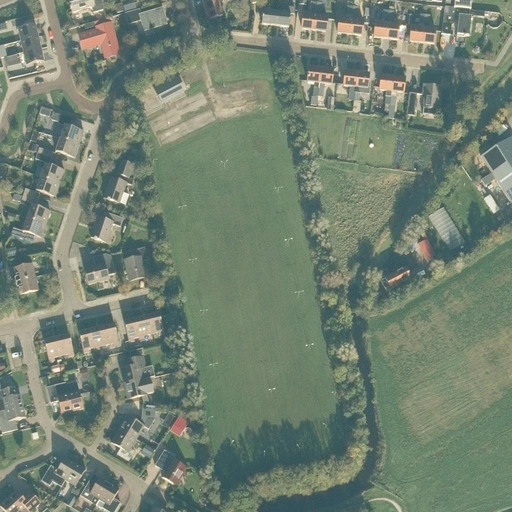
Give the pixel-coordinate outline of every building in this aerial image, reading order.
[(103,11),(99,0),(67,0),(72,13),(91,8),(93,14),(103,11)] [(218,0),(215,0),(204,3),(209,20),(223,16),(218,0)] [(261,13),(261,18),(262,18),(261,25),(274,27),(276,13),(271,13),(272,0),(264,0),(263,12),(262,11),(262,13),(261,13)] [(322,3),(316,3),(316,0),(313,31),(325,33),(327,18),(320,17),(322,3)] [(469,10),(469,11),(470,11),(471,0),(454,0),(454,9),(469,10)] [(313,31),(316,3),(311,2),(309,16),(303,15),(301,30),(313,31)] [(276,13),(274,27),(288,28),(289,15),(294,15),(294,8),(277,6),(276,13)] [(349,36),(350,21),(352,8),(346,7),(345,20),(338,20),(337,34),(349,36)] [(350,21),(349,36),(361,37),(362,23),(356,22),(358,9),(352,8),(350,21)] [(469,11),(469,10),(454,9),(444,8),(440,35),(450,36),(451,27),(453,25),(454,16),(459,17),(457,38),(463,39),(463,37),(468,37),(471,18),(472,18),(473,11),(470,11),(469,11)] [(140,16),(139,10),(136,11),(130,12),(124,14),(127,25),(141,21),(143,31),(165,24),(161,10),(140,16)] [(398,26),(392,26),(394,12),(393,12),(388,12),(387,21),(386,25),(385,40),(397,41),(397,38),(398,27),(398,26)] [(421,44),(423,29),(424,15),(419,14),(419,17),(415,16),(414,24),(418,24),(417,28),(411,28),(409,42),(421,44)] [(428,30),(430,16),(424,15),(423,29),(421,44),(433,45),(435,30),(428,30)] [(98,38),(80,43),(83,50),(101,45),(105,59),(119,54),(110,24),(96,29),(96,30),(98,38)] [(386,25),(374,24),(373,38),(385,40),(386,25)] [(35,26),(17,30),(20,42),(38,38),(35,26)] [(38,38),(20,42),(23,54),(41,50),(38,38)] [(41,50),(23,54),(26,66),(43,62),(41,50)] [(16,57),(4,60),(5,67),(20,63),(19,59),(17,59),(16,57)] [(313,89),(312,97),(317,98),(319,84),(320,70),(308,68),(307,83),(313,84),(312,89),(313,89)] [(320,70),(319,84),(317,98),(323,99),(325,85),(331,86),(332,71),(320,70)] [(353,103),(356,74),(344,72),(343,87),(350,88),(349,102),(353,103)] [(356,74),(353,103),(352,112),(360,113),(361,102),(360,102),(360,95),(368,96),(368,90),(366,90),(368,75),(356,74)] [(161,104),(184,92),(175,75),(152,88),(161,104)] [(379,91),(386,92),(384,106),(384,109),(384,112),(388,112),(389,112),(389,106),(391,93),(392,78),(381,76),(379,91)] [(389,112),(388,112),(387,119),(392,120),(394,107),(395,107),(397,93),(403,94),(404,79),(392,78),(391,93),(389,106),(389,112)] [(423,85),(421,96),(424,96),(422,115),(436,116),(439,87),(423,85)] [(415,108),(416,95),(409,94),(408,94),(406,117),(414,118),(415,108)] [(41,115),(50,117),(52,111),(43,109),(41,115)] [(79,146),(83,133),(68,128),(71,120),(60,116),(52,118),(51,121),(57,124),(57,125),(63,127),(59,140),(79,146)] [(492,176),(510,205),(511,204),(511,142),(510,139),(480,157),(491,174),(492,176)] [(74,159),(79,146),(59,140),(55,153),(74,159)] [(39,148),(37,154),(51,159),(53,153),(39,148)] [(37,154),(35,159),(49,164),(51,159),(37,154)] [(122,194),(125,185),(131,187),(133,180),(128,179),(129,176),(132,166),(121,162),(116,175),(119,176),(117,181),(110,179),(104,199),(125,206),(128,196),(122,194)] [(59,185),(62,176),(64,172),(44,166),(40,179),(59,185)] [(55,198),(59,185),(40,179),(36,192),(55,198)] [(25,189),(23,195),(37,200),(39,194),(25,189)] [(22,198),(21,201),(27,203),(35,205),(37,200),(23,195),(22,198)] [(26,219),(46,226),(50,213),(31,206),(26,219)] [(442,209),(428,218),(450,252),(464,243),(442,209)] [(90,239),(105,244),(111,226),(119,228),(122,220),(103,213),(101,220),(97,218),(90,239)] [(6,220),(14,223),(15,216),(7,214),(6,220)] [(41,239),(46,226),(26,219),(22,232),(13,229),(11,234),(25,239),(27,234),(41,239)] [(433,258),(425,241),(416,246),(423,263),(433,258)] [(7,260),(17,257),(15,248),(5,250),(7,260)] [(137,258),(123,262),(128,282),(145,278),(141,263),(146,262),(143,249),(135,251),(137,258)] [(84,269),(88,286),(108,281),(107,277),(114,275),(112,266),(110,257),(98,260),(99,265),(84,269)] [(17,282),(34,278),(31,265),(14,269),(17,282)] [(381,282),(387,294),(392,291),(391,289),(403,282),(403,283),(411,278),(405,268),(397,272),(398,273),(385,280),(381,282)] [(17,282),(20,295),(37,292),(34,278),(17,282)] [(379,311),(381,301),(373,299),(370,309),(379,311)] [(157,333),(158,336),(163,335),(158,313),(148,316),(152,334),(157,333)] [(133,319),(138,338),(139,341),(144,339),(143,337),(152,334),(148,316),(133,319)] [(123,322),(128,343),(134,342),(133,339),(138,338),(133,319),(123,322)] [(114,324),(103,326),(108,345),(113,343),(113,347),(119,346),(114,324)] [(103,326),(89,330),(93,348),(94,352),(95,351),(100,350),(99,347),(108,345),(103,326)] [(89,330),(79,333),(84,354),(89,353),(88,349),(93,348),(89,330)] [(68,335),(57,338),(62,356),(67,355),(67,358),(73,357),(68,335)] [(174,343),(173,337),(166,338),(168,345),(174,343)] [(57,338),(43,341),(48,363),(54,361),(53,358),(62,356),(57,338)] [(125,369),(120,371),(124,386),(143,381),(154,378),(151,368),(145,369),(142,358),(129,361),(123,362),(125,369)] [(57,366),(49,368),(51,376),(59,373),(57,366)] [(79,372),(81,380),(88,378),(86,370),(79,372)] [(143,381),(124,386),(127,400),(141,397),(143,403),(143,404),(142,412),(154,413),(155,405),(148,404),(146,395),(153,393),(149,380),(143,382),(143,381)] [(83,410),(78,392),(76,381),(65,384),(72,412),(83,410)] [(46,389),(50,404),(58,402),(61,415),(72,412),(65,384),(46,389)] [(0,412),(22,407),(19,396),(16,396),(14,389),(0,392),(0,391),(0,412)] [(25,419),(22,407),(0,412),(0,426),(2,435),(17,431),(14,421),(25,419)] [(126,417),(118,430),(136,440),(143,428),(147,431),(154,420),(154,413),(142,412),(141,419),(142,419),(141,419),(138,424),(126,417)] [(168,415),(165,420),(171,423),(174,418),(168,415)] [(178,418),(170,430),(178,435),(186,423),(178,418)] [(118,430),(110,444),(119,449),(116,455),(128,462),(134,452),(130,449),(136,440),(118,430)] [(140,455),(148,460),(153,452),(145,447),(140,455)] [(170,459),(171,456),(164,451),(155,467),(161,471),(163,469),(166,471),(162,478),(175,487),(187,469),(170,459)] [(65,482),(75,465),(65,459),(57,472),(50,468),(42,482),(49,486),(51,483),(60,488),(65,481),(65,482)] [(74,487),(71,494),(76,497),(83,486),(77,483),(85,471),(75,465),(65,482),(74,487)] [(88,484),(80,497),(90,503),(96,507),(109,485),(99,479),(94,488),(88,484)] [(109,485),(96,507),(100,509),(101,509),(106,511),(115,511),(120,504),(113,500),(119,491),(109,485)] [(16,492),(7,500),(18,511),(30,511),(32,510),(39,504),(29,492),(22,499),(16,492)] [(76,501),(71,498),(66,506),(71,509),(76,501)] [(18,511),(7,500),(0,506),(0,508),(3,511),(18,511)]
